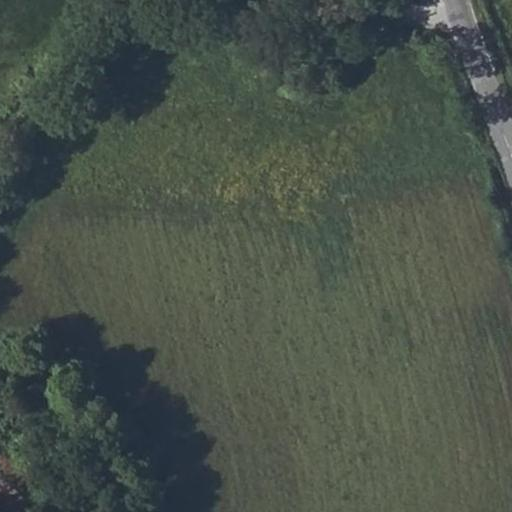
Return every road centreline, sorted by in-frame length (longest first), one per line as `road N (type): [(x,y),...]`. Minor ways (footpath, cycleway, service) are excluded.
road 1 (track): [(249,0),(401,20),(461,7)]
road 2 (tertiary): [(511,153),(459,0)]
